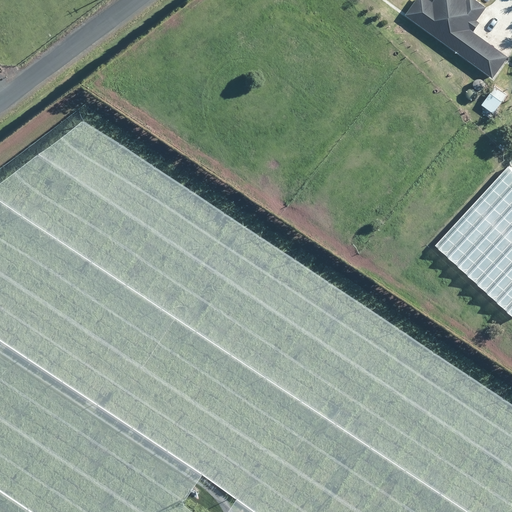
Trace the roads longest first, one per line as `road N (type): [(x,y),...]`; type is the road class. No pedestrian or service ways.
road 1 (unknown): [(0,340),(203,477),(230,511)]
road 2 (residential): [(0,99),(132,0)]
